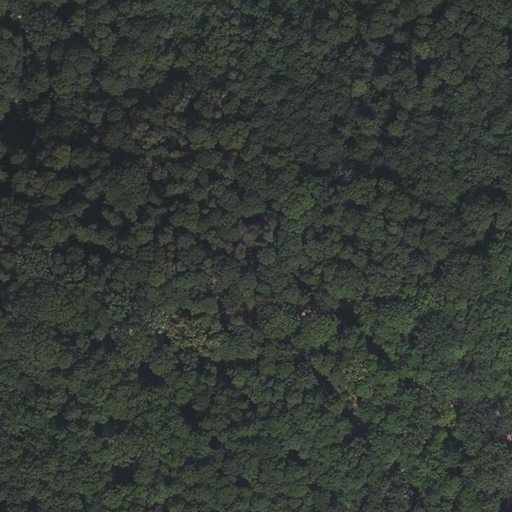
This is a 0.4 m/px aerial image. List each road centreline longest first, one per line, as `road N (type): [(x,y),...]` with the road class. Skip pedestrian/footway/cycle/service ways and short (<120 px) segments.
road 1 (track): [(511,421),(142,0)]
road 2 (track): [(511,217),(277,322),(161,327),(42,318),(0,298)]
